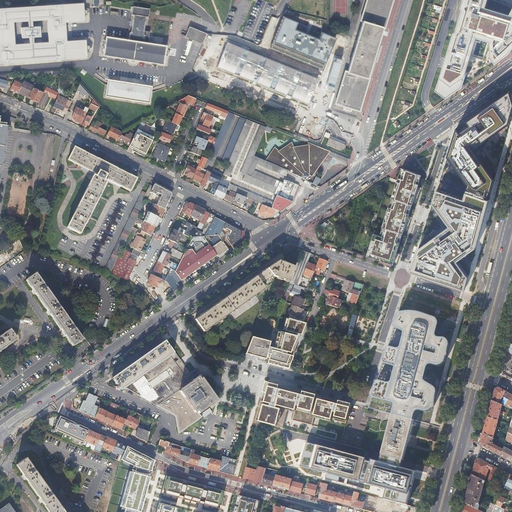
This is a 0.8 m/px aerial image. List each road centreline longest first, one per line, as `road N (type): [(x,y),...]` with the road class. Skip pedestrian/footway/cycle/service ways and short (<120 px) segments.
road 1 (residential): [(170,315),(200,357),(363,400),(401,276)]
road 2 (tertiary): [(276,236),(27,403)]
road 3 (residential): [(346,511),(187,470),(149,452)]
road 4 (residential): [(0,100),(168,179)]
road 5 (residential): [(365,173),(357,162),(361,145),(406,0)]
road 6 (residential): [(434,124),(444,143),(401,276)]
road 7 (tertiary): [(170,315),(276,236)]
